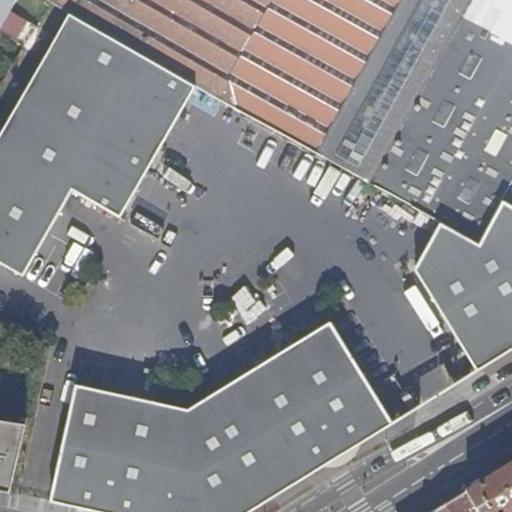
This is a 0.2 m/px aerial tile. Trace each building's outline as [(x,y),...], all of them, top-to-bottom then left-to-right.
[(0,0),(0,5),(11,12),(17,0),(0,0)] [(45,0),(52,4),(76,18),(86,0),(45,0)] [(182,77),(182,78),(218,98),(427,215),(477,243),(502,198),(511,180),(511,0),(86,0),(76,18),(182,77)] [(52,4),(0,88),(0,262),(54,182),(107,211),(182,78),(182,77),(76,18),(52,4)] [(0,29),(11,12),(0,5),(0,29)] [(427,215),(401,262),(466,381),(511,352),(511,202),(502,198),(477,243),(427,215)] [(74,388),(49,503),(89,511),(252,511),(392,427),(371,393),(331,327),(186,412),(74,388)] [(371,393),(392,427),(418,410),(408,394),(404,396),(394,379),(371,393)] [(0,492),(12,495),(26,427),(0,420),(0,492)] [(511,464),(466,493),(477,511),(509,511),(511,510),(511,464)] [(477,511),(466,493),(434,511),(477,511)]
